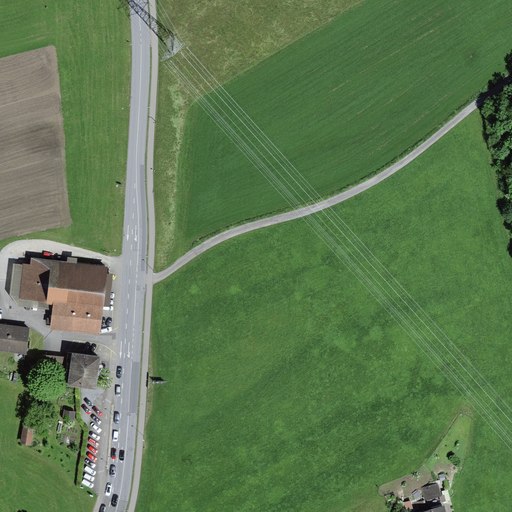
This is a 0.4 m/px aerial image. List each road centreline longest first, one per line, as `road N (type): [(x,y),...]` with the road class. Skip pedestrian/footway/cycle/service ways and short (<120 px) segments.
road 1 (primary): [(108,511),(122,455),(134,281),(137,0)]
road 2 (track): [(511,78),(379,177),(309,210),(227,234),(151,281),(134,281)]
